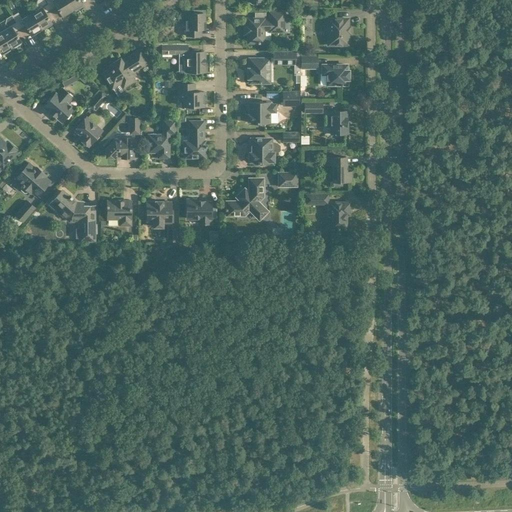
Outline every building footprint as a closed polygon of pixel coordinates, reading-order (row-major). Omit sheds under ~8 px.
[(44,10),(50,7),(45,0),(37,0),(36,7),(39,9),(32,13),(41,28),(44,26),(45,28),(51,24),(50,23),(51,22),(44,10)] [(72,9),(66,0),(45,0),(50,7),(55,4),(62,15),(72,9)] [(79,0),(66,0),(72,9),(74,8),(75,9),(82,5),(81,4),(82,3),(79,0)] [(195,13),(187,13),(180,13),(178,15),(178,20),(181,23),(187,23),(187,35),(200,35),(200,29),(204,29),(204,11),(195,11),(195,13)] [(41,28),(32,13),(22,19),(18,12),(12,15),(19,26),(24,23),(31,34),(41,28)] [(245,28),(245,29),(245,30),(245,31),(246,31),(246,32),(247,33),(248,34),(248,40),(253,40),(254,42),(264,42),(264,39),(265,39),(265,31),(264,31),(264,29),(270,29),(270,31),(284,31),(289,31),(289,18),(284,18),(284,12),(270,12),(270,19),(264,20),(264,18),(248,18),(248,25),(247,25),(246,26),(246,27),(245,28)] [(13,29),(19,26),(12,15),(6,19),(5,26),(8,28),(1,32),(11,47),(13,45),(14,47),(20,43),(19,42),(20,41),(13,29)] [(348,18),(338,18),(328,19),(328,45),(348,44),(348,18)] [(11,47),(1,32),(0,32),(0,52),(0,53),(2,52),(3,54),(9,50),(8,48),(11,47)] [(162,45),(162,53),(180,53),(180,71),(187,71),(189,71),(189,73),(195,73),(195,71),(204,71),(204,70),(205,70),(205,65),(204,65),(204,51),(198,51),(198,50),(193,50),(193,51),(188,51),(188,45),(162,45)] [(133,70),(147,61),(140,50),(121,61),(120,59),(110,65),(111,66),(104,71),(104,72),(103,73),(112,87),(121,81),(124,86),(133,80),(131,76),(135,74),(133,70)] [(282,52),(282,63),(295,63),(295,75),(300,75),(300,52),(282,52)] [(316,67),(316,57),(302,57),(302,67),(316,67)] [(269,82),(269,58),(259,58),(249,58),(249,68),(248,68),(248,78),(249,78),(249,82),(269,82)] [(348,78),(348,70),(347,70),(347,64),(337,65),(328,65),(326,66),(324,65),(322,65),(322,74),(320,74),(320,84),(340,84),(340,85),(342,84),(347,84),(347,78),(348,78)] [(68,85),(83,76),(80,71),(65,80),(68,85)] [(204,91),(195,91),(195,83),(180,83),(180,99),(185,99),(185,109),(195,109),(195,106),(204,106),(204,91)] [(66,103),(72,97),(62,88),(57,94),(55,93),(44,106),(55,116),(61,121),(65,117),(66,118),(71,113),(69,112),(73,108),(66,103)] [(100,90),(88,104),(95,110),(107,97),(100,90)] [(298,104),(298,92),(283,92),(283,104),(298,104)] [(278,111),(275,111),(275,104),(269,104),(269,102),(259,102),(249,102),(249,111),(250,111),(250,114),(248,114),(248,120),(250,121),(250,122),(278,122),(278,111)] [(322,103),(304,103),(304,111),(322,111),(322,103)] [(348,110),(331,111),(331,115),(330,115),(330,124),(331,124),(331,133),(336,133),(336,134),(342,134),(342,133),(347,133),(347,131),(348,131),(348,126),(346,126),(346,124),(346,118),(348,118),(348,110)] [(95,139),(98,136),(98,134),(101,130),(96,125),(100,121),(100,117),(96,114),(91,114),(87,118),(86,117),(82,122),(75,129),(82,136),(80,138),(88,145),(94,139),(95,139)] [(138,133),(138,118),(130,118),(130,133),(138,133)] [(168,157),(168,133),(174,133),(174,121),(166,121),(164,122),(164,135),(148,135),(148,151),(158,151),(158,157),(168,157)] [(203,121),(190,121),(190,141),(184,141),(184,147),(184,157),(191,157),(192,158),(197,158),(198,157),(204,157),(204,146),(206,146),(206,145),(204,145),(204,141),(203,141),(203,121)] [(298,132),(283,132),(283,140),(298,140),(298,132)] [(132,157),(132,137),(122,137),(122,139),(115,139),(105,148),(107,150),(107,156),(113,156),(114,157),(117,154),(122,154),(122,157),(132,157)] [(0,165),(3,168),(16,152),(15,151),(16,149),(9,142),(7,144),(0,138),(0,165)] [(277,142),(271,142),(271,138),(251,138),(251,146),(251,152),(249,152),(249,153),(248,154),(248,158),(249,159),(249,161),(251,161),(251,162),(271,162),(271,161),(274,161),(274,152),(278,152),(280,150),(280,145),(277,142)] [(346,156),(328,157),(328,164),(333,164),(333,185),(342,185),(342,181),(350,181),(350,171),(346,171),(346,156)] [(46,175),(43,172),(37,167),(35,169),(28,163),(25,167),(22,167),(19,171),(20,173),(15,178),(22,184),(21,185),(22,185),(21,187),(21,189),(24,192),(26,192),(28,190),(32,193),(33,192),(37,195),(49,181),(44,177),(46,175)] [(296,172),(278,172),(278,186),(297,186),(297,185),(300,185),(300,172),(296,172)] [(262,196),(263,196),(263,178),(249,178),(249,190),(248,192),(244,188),(237,196),(240,200),(239,201),(227,201),(227,207),(225,207),(225,214),(239,214),(244,209),(255,209),(255,213),(257,215),(261,215),(264,213),(264,209),(261,206),(257,206),(257,203),(262,198),(262,196)] [(52,200),(49,203),(50,205),(57,211),(59,211),(60,210),(66,215),(65,216),(69,220),(80,220),(80,228),(76,228),(76,237),(80,237),(80,240),(94,240),(94,234),(95,234),(95,224),(94,224),(94,216),(94,205),(91,205),(82,205),(80,202),(76,202),(71,198),(72,196),(70,195),(69,196),(62,191),(54,201),(52,200)] [(327,203),(327,195),(306,195),(306,203),(327,203)] [(187,201),(187,211),(187,218),(199,218),(199,223),(210,223),(210,218),(211,218),(211,217),(211,211),(211,207),(211,201),(204,201),(195,201),(193,199),(189,199),(188,201),(187,201)] [(23,221),(35,207),(27,201),(15,215),(23,221)] [(105,208),(105,211),(107,213),(107,218),(120,218),(120,225),(131,225),(131,218),(131,211),(131,201),(107,201),(107,204),(106,204),(106,206),(105,208)] [(145,211),(145,214),(147,215),(147,218),(154,218),(154,222),(154,225),(156,226),(161,226),(163,224),(163,222),(168,222),(168,228),(168,240),(177,240),(177,228),(171,228),(171,222),(171,221),(173,221),(173,210),(171,210),(171,202),(162,202),(162,201),(155,201),(155,202),(154,202),(153,201),(150,201),(149,202),(147,202),(147,210),(145,211)] [(349,214),(349,211),(349,202),(330,202),(330,207),(328,207),(327,209),(327,215),(328,216),(330,216),(330,228),(346,228),(346,214),(349,214)]
